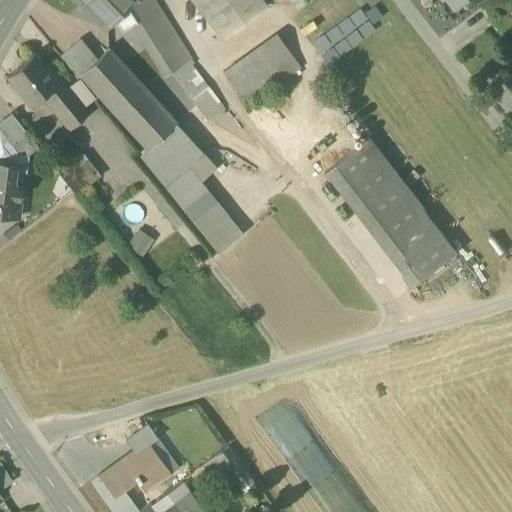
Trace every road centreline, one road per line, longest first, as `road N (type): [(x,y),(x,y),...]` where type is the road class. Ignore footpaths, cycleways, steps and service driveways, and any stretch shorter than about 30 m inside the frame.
road 1 (track): [(511,302),(18,441)]
road 2 (track): [(418,329),(286,156)]
road 3 (residential): [(511,143),(399,0)]
